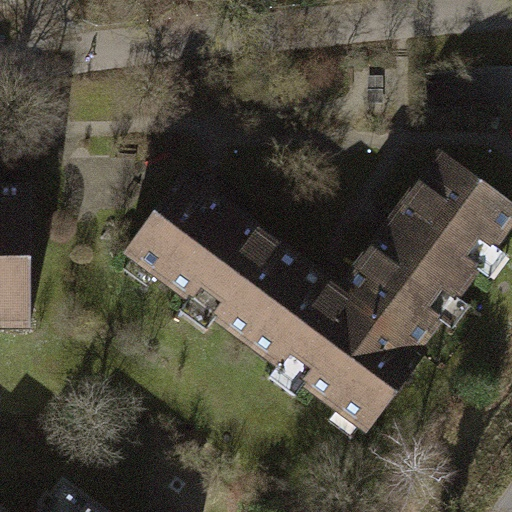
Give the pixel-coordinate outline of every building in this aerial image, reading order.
[(511,218),(511,207),(445,157),(393,226),(343,293),(415,347),(511,218)] [(242,340),(301,262),(189,179),(131,257),(242,340)] [(0,339),(34,339),(32,187),(0,187),(0,339)] [(365,431),(424,353),(415,347),(343,293),(301,262),(242,340),(365,431)] [(109,511),(67,481),(43,511),(3,511),(0,509),(0,511),(109,511)]
